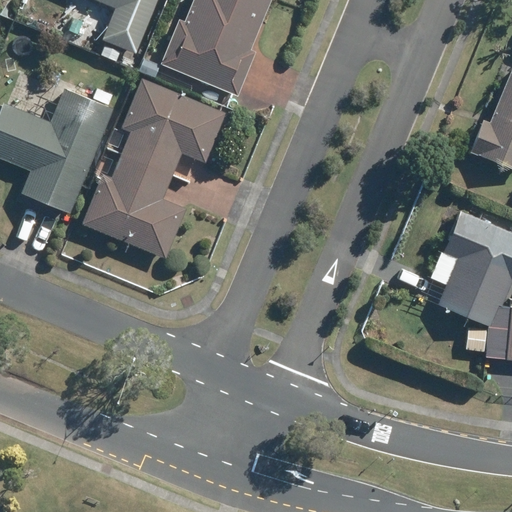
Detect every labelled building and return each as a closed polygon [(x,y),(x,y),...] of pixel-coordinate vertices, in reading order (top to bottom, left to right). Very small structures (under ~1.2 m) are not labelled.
[(95,0),(113,7),(100,39),(135,53),(156,0),(95,0)] [(245,48),(265,0),(189,0),(181,22),(174,19),(155,62),(232,95),(252,51),(245,48)] [(144,59),(138,70),(153,78),(159,66),(144,59)] [(483,121),(471,151),(511,168),(511,69),(489,123),(483,121)] [(142,80),(121,129),(130,132),(120,154),(171,175),(181,153),(204,163),(224,115),(142,80)] [(3,103),(0,108),(0,157),(31,171),(22,193),(69,212),(112,109),(61,88),(48,121),(3,103)] [(112,95),(96,88),(92,98),(107,105),(112,95)] [(104,176),(84,224),(166,259),(186,210),(161,199),(171,175),(120,154),(110,178),(104,176)] [(456,256),(436,304),(486,325),(505,280),(509,281),(511,273),(511,234),(456,212),(440,250),(456,256)] [(511,303),(509,303),(508,308),(498,307),(485,332),(471,331),(469,350),(484,351),(483,355),(511,357),(511,303)]
